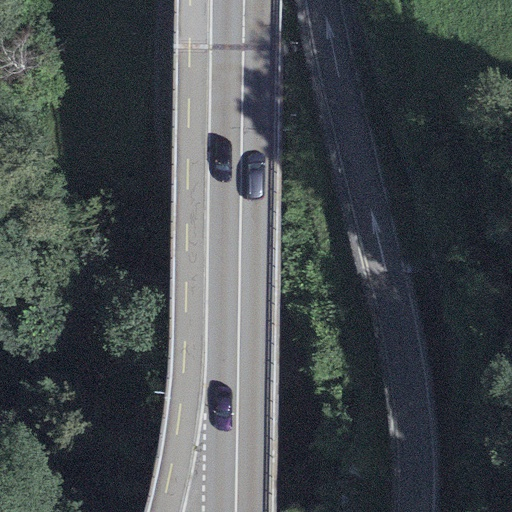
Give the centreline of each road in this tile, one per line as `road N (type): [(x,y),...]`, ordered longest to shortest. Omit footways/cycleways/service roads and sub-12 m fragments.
road 1 (tertiary): [(416,511),(408,356),(322,0)]
road 2 (primary): [(242,0),(236,391)]
road 3 (tertiary): [(236,391),(203,511)]
road 4 (primary): [(236,391),(235,511)]
